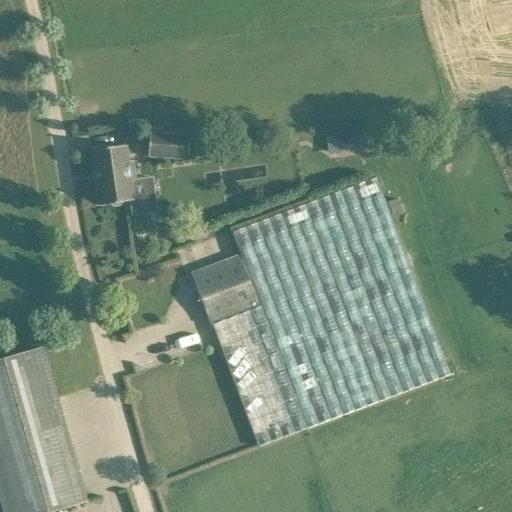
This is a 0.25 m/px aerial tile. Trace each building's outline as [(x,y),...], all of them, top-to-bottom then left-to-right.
[(339,135),(341,153),(375,148),(373,131),(339,135)] [(148,134),(147,156),(187,159),(189,136),(148,134)] [(125,145),(110,147),(90,150),(98,206),(110,204),(113,206),(119,205),(121,202),(133,201),(130,182),(135,182),(132,162),(127,162),(125,145)] [(190,272),(210,325),(212,324),(224,357),(219,358),(222,365),(226,363),(257,446),(449,375),(375,178),(231,232),(239,254),(190,272)] [(40,347),(0,359),(0,496),(4,511),(46,511),(85,501),(40,347)]
